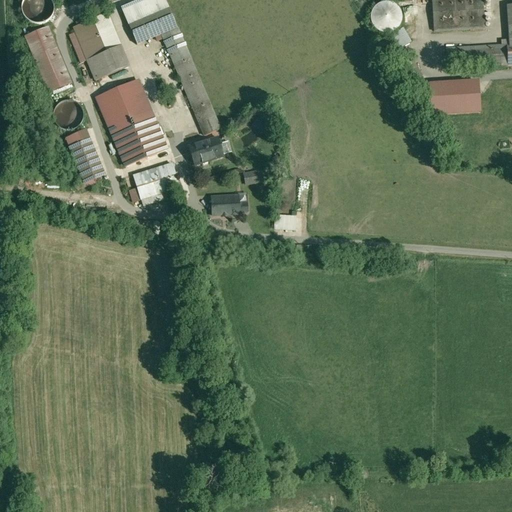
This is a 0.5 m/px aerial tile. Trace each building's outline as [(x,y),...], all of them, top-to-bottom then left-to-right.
[(53,0),(26,0),(28,21),(54,19),(53,0)] [(481,0),(431,0),(434,33),(484,30),(481,0)] [(375,30),(379,33),(384,34),(389,34),(393,32),(397,29),(399,24),(400,19),(399,15),(396,10),(392,7),(388,6),(383,6),(379,7),(375,10),(373,13),(371,18),(371,22),(372,26),(375,30)] [(511,7),(511,20),(511,46),(445,50),(446,70),(511,66),(511,7)] [(169,11),(129,28),(137,46),(161,35),(177,29),(169,11)] [(70,85),(47,29),(25,38),(48,94),(70,85)] [(215,119),(190,59),(177,29),(161,35),(199,125),(215,119)] [(120,48),(87,61),(95,82),(129,68),(120,48)] [(160,118),(153,120),(137,81),(101,96),(121,141),(129,167),(171,154),(160,118)] [(479,82),(430,84),(431,116),(482,113),(479,82)] [(73,103),(70,102),(68,102),(64,102),(62,103),(60,105),(58,106),(57,107),(56,108),(56,109),(55,111),(54,113),(54,115),(53,117),(54,119),(54,120),(54,122),(55,123),(56,125),(57,127),(58,128),(60,129),(61,130),(64,131),(66,131),(69,132),(72,131),(75,130),(77,129),(78,128),(80,126),(81,125),(81,123),(82,122),(83,120),(83,118),(83,116),(83,114),(83,113),(82,112),(81,110),(80,108),(79,107),(78,106),(77,105),(75,104),(73,103)] [(215,119),(199,125),(204,137),(220,131),(215,119)] [(69,139),(85,184),(78,187),(79,191),(110,179),(92,130),(69,139)] [(217,140),(188,149),(194,167),(223,158),(217,140)] [(172,165),(134,177),(141,201),(179,189),(172,165)] [(263,172),(244,176),(246,185),(265,182),(263,172)] [(238,197),(212,199),(213,217),(222,217),(221,216),(227,215),(227,216),(239,216),(238,197)] [(296,220),(275,218),(275,230),(295,231),(296,220)]
